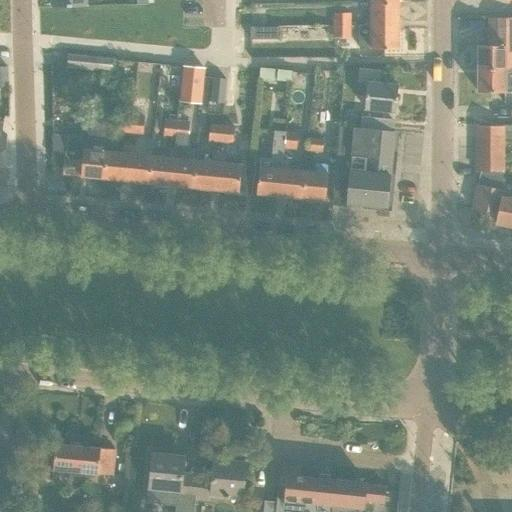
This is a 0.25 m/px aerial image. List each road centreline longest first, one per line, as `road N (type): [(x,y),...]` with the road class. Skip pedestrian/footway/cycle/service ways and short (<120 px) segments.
road 1 (residential): [(0,371),(357,405),(427,404)]
road 2 (residential): [(441,257),(26,214)]
road 3 (residential): [(441,257),(441,0)]
road 4 (residential): [(26,214),(20,0)]
road 5 (residential): [(427,404),(441,257)]
